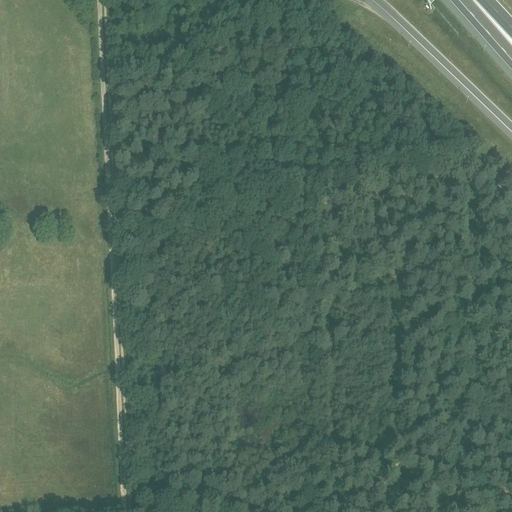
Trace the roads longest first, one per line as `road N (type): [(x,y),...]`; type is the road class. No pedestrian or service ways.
road 1 (track): [(99,0),(123,511)]
road 2 (motorway): [(378,0),(511,127)]
